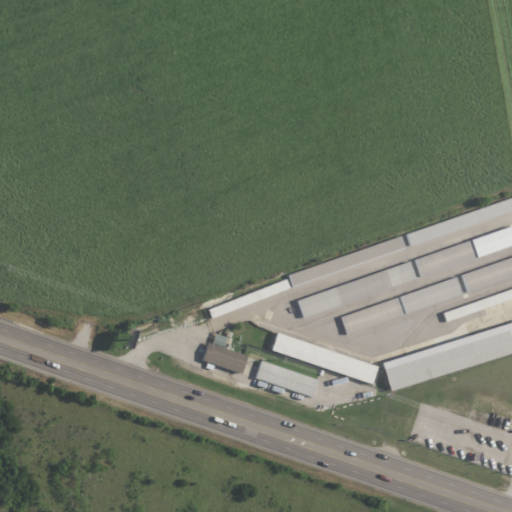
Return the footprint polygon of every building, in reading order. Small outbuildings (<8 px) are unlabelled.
[(413,259),(418,277),(461,264),(461,261),(473,257),(473,258),(511,246),(511,238),(509,228),(466,240),(467,243),(413,259)] [(289,284),(403,251),(399,239),(285,273),(289,284)] [(464,291),(502,281),(498,264),(459,274),(464,291)] [(294,298),(299,316),(413,282),(408,265),(294,298)] [(344,334),(460,297),(454,279),(338,316),(344,334)] [(511,298),(511,289),(468,302),(468,304),(451,310),(453,316),(511,298)] [(511,325),(378,360),(386,389),(511,356),(511,325)] [(268,352),(370,383),(375,365),(273,335),(268,352)] [(244,353),(204,345),(200,364),(240,372),(244,353)] [(253,379),(309,397),(315,380),(258,361),(253,379)]
